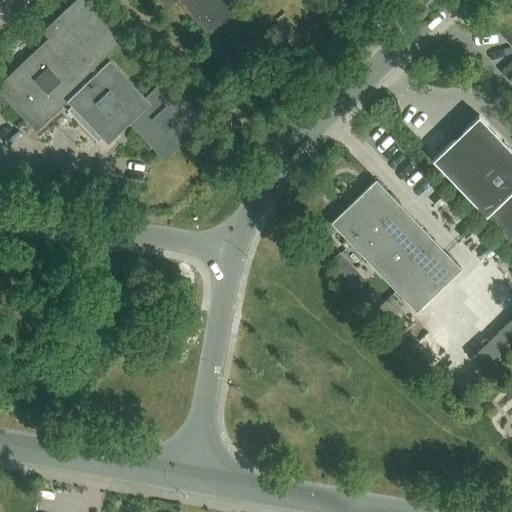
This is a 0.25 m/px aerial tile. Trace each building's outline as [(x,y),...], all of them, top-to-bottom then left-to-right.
[(56,38),(3,88),(35,121),(67,91),(89,69),(120,39),(82,0),(75,0),(58,17),(48,27),(47,28),(56,38)] [(155,0),(165,10),(175,0),(203,29),(204,28),(225,9),(217,0),(155,0)] [(89,69),(67,91),(76,101),(68,109),(98,141),(128,113),(139,102),(108,68),(98,78),(89,69)] [(139,102),(128,113),(163,150),(196,119),(165,86),(143,106),(139,102)] [(511,243),(511,151),(477,115),(431,160),(485,215),(511,243)] [(416,311),(460,268),(375,181),(331,223),(416,311)] [(511,317),(473,355),(490,373),(511,352),(511,317)]
